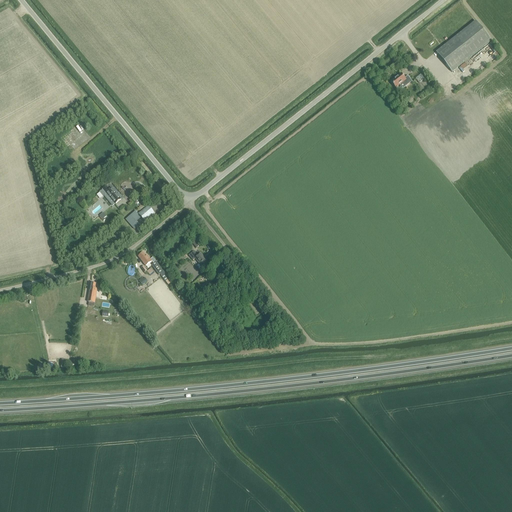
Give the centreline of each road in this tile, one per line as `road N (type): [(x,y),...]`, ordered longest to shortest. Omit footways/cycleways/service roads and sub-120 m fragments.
road 1 (trunk): [(511,347),(367,370),(0,402)]
road 2 (trunk): [(0,410),(511,355)]
road 3 (unclassified): [(187,202),(443,0)]
road 4 (unclassified): [(187,202),(20,0)]
road 5 (unclassified): [(0,290),(100,265),(187,202)]
